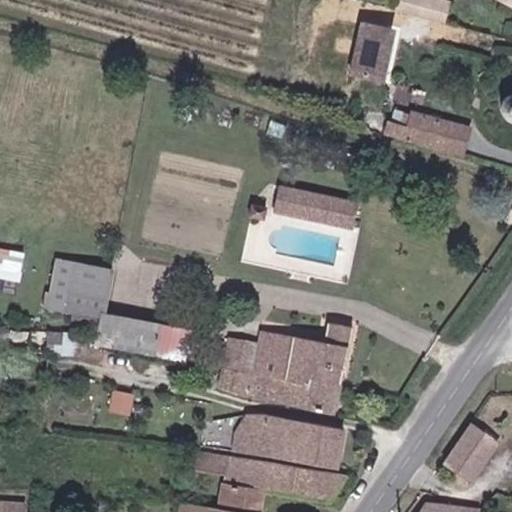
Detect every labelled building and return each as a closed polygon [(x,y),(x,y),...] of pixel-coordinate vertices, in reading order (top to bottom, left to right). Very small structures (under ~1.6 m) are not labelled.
[(430,12),(433,0),(404,0),(403,4),(430,12)] [(448,17),(453,0),(433,0),(430,12),(448,17)] [(357,45),(352,68),(376,74),(381,51),(357,45)] [(497,108),(498,113),(501,116),(505,119),(510,121),(511,120),(511,91),(508,92),(504,94),(500,98),(498,102),(497,108)] [(407,123),(404,138),(468,157),(474,133),(443,125),(445,116),(416,109),(412,124),(407,123)] [(283,186),(279,208),(278,212),(356,223),(361,200),(283,186)] [(263,217),(265,205),(254,203),(252,217),(263,217)] [(0,245),(0,276),(23,279),(27,249),(0,245)] [(109,313),(112,273),(112,269),(107,268),(77,262),(72,312),(81,313),(109,313)] [(81,331),(107,333),(109,313),(81,313),(81,331)] [(153,321),(109,313),(107,333),(107,341),(150,349),(153,321)] [(165,323),(153,321),(150,349),(160,351),(165,323)] [(218,359),(246,364),(345,384),(355,326),(331,321),(328,341),(271,330),(269,344),(233,338),(232,344),(220,343),(218,359)] [(68,362),(69,334),(47,333),(46,361),(68,362)] [(340,414),(345,384),(246,364),(238,396),(340,414)] [(114,388),(110,409),(132,413),(136,391),(114,388)] [(88,402),(69,401),(67,426),(87,427),(88,402)] [(245,434),(267,437),(271,413),(248,409),(216,418),(212,445),(242,450),(245,434)] [(245,434),(242,450),(338,466),(346,427),(271,413),(267,437),(245,434)] [(499,448),(475,429),(446,469),(469,487),(499,448)] [(354,475),(200,451),(199,468),(229,472),(224,506),(184,501),(182,511),(262,511),(265,489),(335,500),(354,475)] [(31,511),(32,504),(0,502),(0,511),(31,511)]
